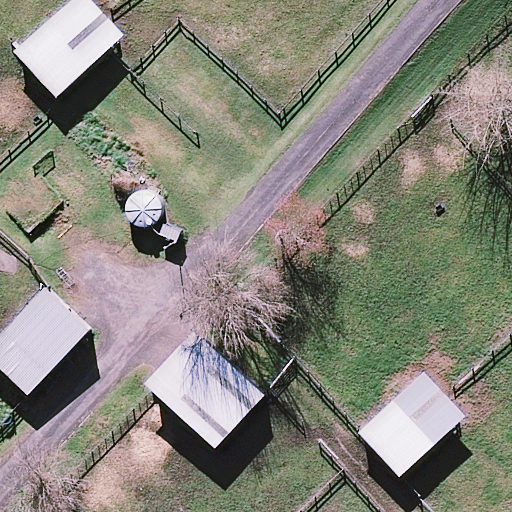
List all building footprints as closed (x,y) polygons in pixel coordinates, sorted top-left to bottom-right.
[(123,37),(90,0),(75,0),(18,50),(58,95),(123,37)] [(140,156),(89,111),(70,132),(121,178),(140,156)] [(0,153),(22,132),(7,116),(0,123),(0,153)] [(54,158),(37,176),(75,213),(93,195),(54,158)] [(90,329),(47,289),(0,338),(0,363),(30,392),(90,329)] [(265,394),(198,332),(150,383),(216,446),(265,394)] [(464,414),(424,372),(362,432),(402,474),(464,414)]
